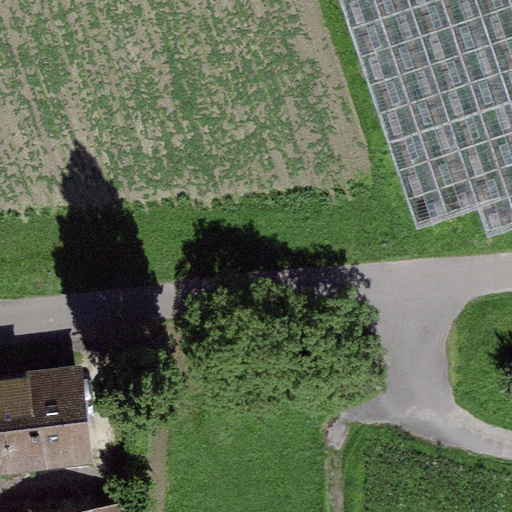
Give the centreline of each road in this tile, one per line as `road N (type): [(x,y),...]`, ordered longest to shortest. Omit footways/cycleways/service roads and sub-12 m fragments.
road 1 (residential): [(0,311),(107,292),(511,267)]
road 2 (track): [(424,364),(381,408),(380,511)]
